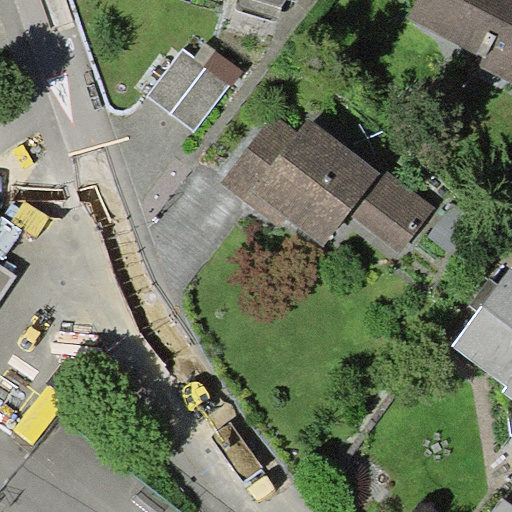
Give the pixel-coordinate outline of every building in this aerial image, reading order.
[(280,15),(282,6),(260,0),(236,0),(235,4),(235,6),(235,8),(236,9),(237,9),(238,10),(271,20),(274,20),(276,20),(278,18),(280,15)] [(511,0),(415,0),(407,16),(484,57),(479,65),(511,82),(511,0)] [(206,42),(195,56),(231,85),(243,71),(206,42)] [(195,56),(183,48),(147,95),(195,132),(231,85),(195,56)] [(323,244),(347,212),(401,253),(435,208),(377,165),(375,168),(308,117),(298,130),(275,112),(221,183),(279,228),(288,217),(323,244)] [(511,511),(511,266),(511,267),(498,284),(477,312),(453,343),(507,384),(503,389),(511,436),(508,442),(511,444),(511,503),(502,496),(490,511),(511,511)] [(0,299),(14,277),(0,268),(0,299)] [(477,312),(498,284),(490,278),(468,305),(477,312)]
